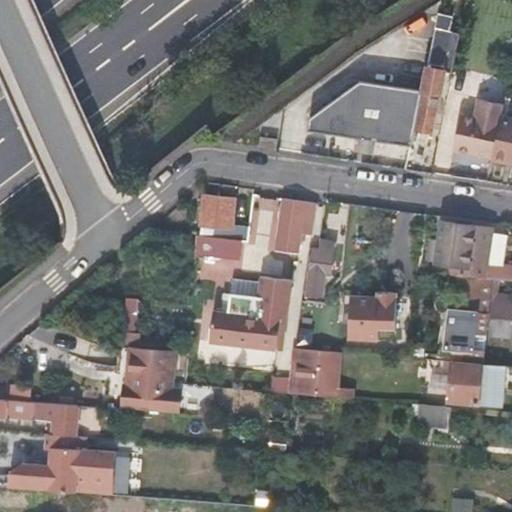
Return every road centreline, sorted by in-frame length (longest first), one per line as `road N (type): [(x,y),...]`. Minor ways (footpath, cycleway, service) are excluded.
road 1 (residential): [(101,242),(182,172),(209,166),(511,207)]
road 2 (primary): [(0,146),(213,0)]
road 3 (unclassified): [(0,21),(89,217)]
road 4 (trunk): [(0,129),(163,0)]
road 5 (residential): [(0,328),(101,242)]
